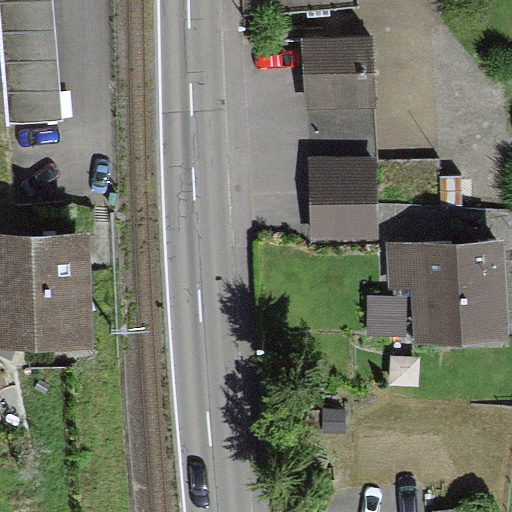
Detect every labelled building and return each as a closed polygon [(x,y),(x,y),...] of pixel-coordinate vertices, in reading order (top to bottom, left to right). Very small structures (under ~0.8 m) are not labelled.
[(0,0),(0,33),(7,120),(50,117),(40,0),(0,0)] [(233,0),(234,12),(353,7),(352,0),(233,0)] [(374,0),(375,9),(438,6),(437,0),(374,0)] [(306,29),(310,128),(374,125),(369,26),(306,29)] [(311,144),(312,227),(368,227),(367,143),(311,144)] [(416,334),(491,333),(489,217),(385,219),(386,284),(415,284),(416,334)] [(0,349),(75,345),(67,226),(0,231),(0,349)]
